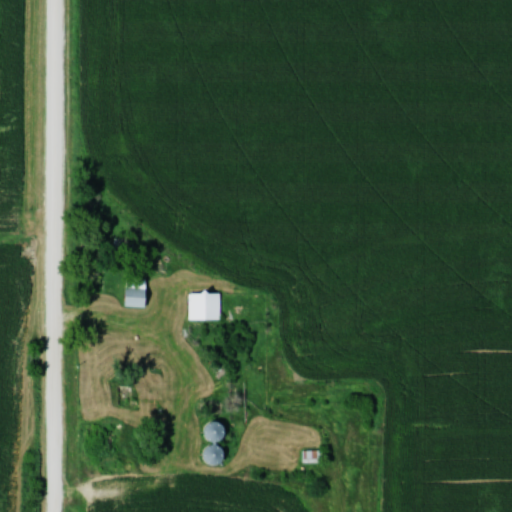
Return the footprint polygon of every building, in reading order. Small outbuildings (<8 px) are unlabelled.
[(140,283),(140,280),(127,280),(127,306),(148,306),(148,283),(140,283)] [(190,318),(221,318),(221,293),(190,293),(190,318)] [(138,380),(119,380),(119,405),(138,405),(138,380)] [(228,428),(215,420),(206,434),(219,442),(228,428)] [(227,451),(215,442),(204,456),(216,465),(227,451)]
